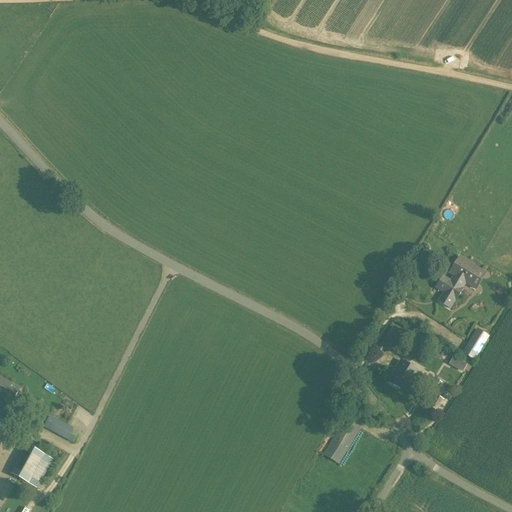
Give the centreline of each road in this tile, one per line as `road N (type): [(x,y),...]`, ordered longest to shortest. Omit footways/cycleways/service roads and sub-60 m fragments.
road 1 (unclassified): [(410,448),(351,371),(311,337),(117,236),(0,123)]
road 2 (track): [(140,0),(195,3),(274,44),(316,55),(511,91)]
